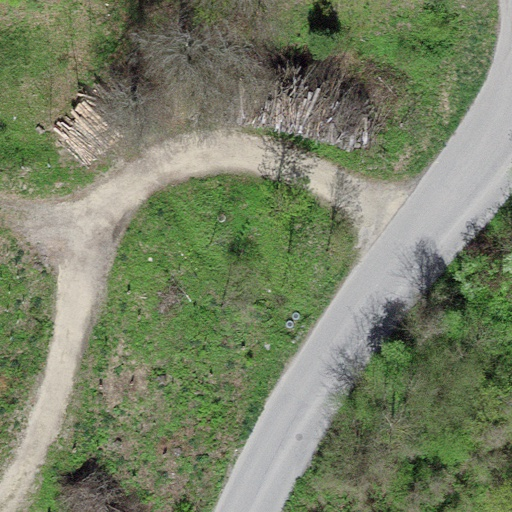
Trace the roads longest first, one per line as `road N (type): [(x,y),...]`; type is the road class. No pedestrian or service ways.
road 1 (track): [(422,238),(348,189),(269,154),(214,147),(156,173),(119,220),(25,511)]
road 2 (residential): [(511,120),(422,238),(248,511)]
